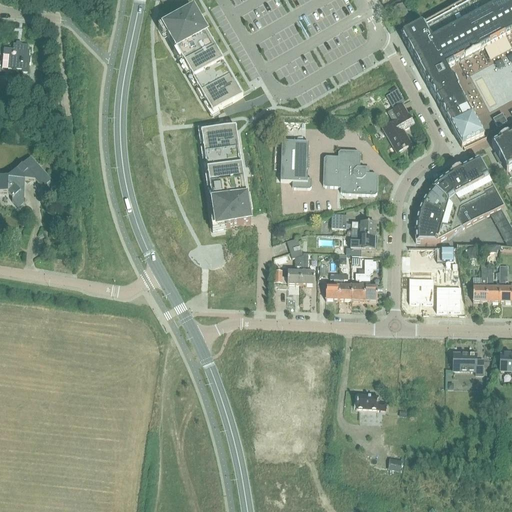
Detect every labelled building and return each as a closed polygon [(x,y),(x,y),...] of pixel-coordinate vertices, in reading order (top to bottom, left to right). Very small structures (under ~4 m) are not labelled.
[(480,138),(484,137),(463,98),(453,79),(449,73),(447,69),(449,68),(511,34),(511,0),(468,0),(466,2),(436,18),(416,29),(401,36),(461,148),(478,139),(480,138)] [(402,5),(393,10),(401,24),(410,19),(402,5)] [(243,98),(193,12),(163,30),(213,115),(243,98)] [(4,51),(2,72),(28,74),(29,67),(30,67),(31,59),(29,59),(30,53),(28,53),(28,47),(14,46),(13,51),(4,51)] [(391,96),(387,98),(391,106),(393,109),(400,105),(402,104),(403,103),(398,92),(396,90),(393,91),(389,93),(391,96)] [(414,127),(408,116),(403,107),(388,115),(394,125),(382,131),(392,148),(395,147),(399,154),(411,147),(403,132),(414,127)] [(21,113),(19,121),(34,125),(36,117),(21,113)] [(493,121),(497,129),(497,130),(507,125),(502,116),(493,121)] [(236,128),(201,134),(201,135),(202,137),(202,138),(202,142),(203,148),(204,150),(204,153),(205,156),(205,157),(206,163),(206,165),(206,168),(207,171),(207,172),(208,178),(208,180),(209,183),(209,186),(209,187),(210,192),(210,193),(211,195),(211,197),(211,198),(211,201),(212,202),(212,207),(213,209),(214,219),(215,221),(215,224),(216,231),(216,232),(217,232),(224,230),(233,229),(235,229),(237,228),(239,228),(251,226),(250,220),(236,128)] [(497,144),(492,147),(506,174),(511,171),(511,135),(509,137),(497,143),(497,144)] [(311,190),(311,181),(308,181),(308,145),(282,144),(280,184),(292,184),(292,189),(294,191),(309,191),(311,190)] [(324,161),(323,188),(325,190),(341,190),(340,194),(343,197),(365,198),(375,198),(377,196),(377,178),(375,176),(365,176),(365,173),(365,170),(362,170),(360,170),(360,156),(358,154),(348,153),(341,153),(338,155),(338,159),(326,159),(324,161)] [(51,182),(30,159),(9,179),(0,178),(0,194),(8,195),(12,200),(12,203),(18,210),(24,204),(24,198),(16,189),(24,181),(35,182),(43,190),(51,182)] [(416,225),(415,235),(415,245),(437,245),(490,216),(508,249),(511,248),(511,230),(501,210),(504,208),(479,161),(461,171),(461,170),(449,177),(450,177),(443,181),(441,178),(435,183),(430,188),(432,191),(426,198),(422,206),(418,215),(416,225)] [(508,176),(500,179),(504,191),(511,188),(508,176)] [(331,232),(346,232),(346,218),(331,217),(331,221),(331,232)] [(375,239),(376,226),(352,225),(351,232),(361,232),(361,239),(375,239)] [(375,239),(361,239),(351,238),(351,252),(375,253),(375,239)] [(287,244),(289,250),(299,246),(297,241),(287,244)] [(301,252),(299,246),(289,250),(290,255),(301,252)] [(301,288),(301,259),(301,258),(302,258),(301,252),(290,255),(292,261),(295,260),(294,274),(288,274),(287,279),(287,286),(287,288),(301,288)] [(314,288),(314,278),(314,275),(307,275),(308,256),(303,256),(303,259),(301,259),(301,288),(314,288)] [(364,273),(364,277),(364,304),(377,304),(377,295),(377,289),(370,289),(370,277),(373,275),(373,272),(376,272),(376,266),(373,266),(373,263),(364,263),(364,273)] [(499,290),(499,305),(511,305),(511,290),(506,290),(506,284),(507,284),(507,269),(499,269),(499,284),(499,290)] [(473,305),(487,305),(487,271),(481,271),(481,280),(473,280),(473,305)] [(487,271),(487,305),(499,305),(499,290),(493,290),(493,280),(493,271),(487,271)] [(275,286),(287,286),(287,279),(282,279),(282,273),(276,273),(275,286)] [(326,303),(338,303),(339,277),(330,276),(330,282),(334,282),(333,288),(326,288),(326,293),(326,303)] [(338,303),(351,303),(351,288),(344,288),(344,282),(348,282),(348,277),(339,277),(338,303)] [(364,304),(364,277),(358,277),(355,277),(355,283),(359,283),(359,288),(351,288),(351,303),(364,304)] [(438,286),(414,285),(414,309),(438,310),(438,286)] [(464,292),(440,292),(440,316),(464,316),(464,292)] [(453,367),(453,373),(475,374),(475,378),(483,378),(483,362),(476,362),(476,358),(453,357),(453,367)] [(511,358),(501,358),(500,374),(511,374),(511,358)] [(386,406),(378,405),(378,399),(357,398),(356,412),(378,413),(378,412),(386,413),(386,406)] [(389,461),(388,472),(400,474),(402,463),(389,461)]
